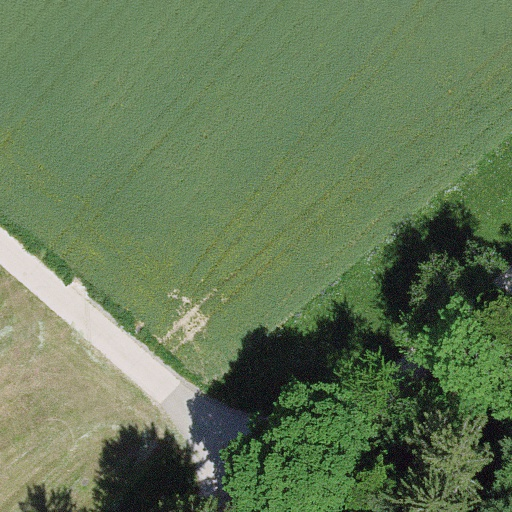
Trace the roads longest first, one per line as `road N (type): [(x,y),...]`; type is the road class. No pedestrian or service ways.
road 1 (track): [(0,253),(274,491)]
road 2 (track): [(248,511),(511,299)]
